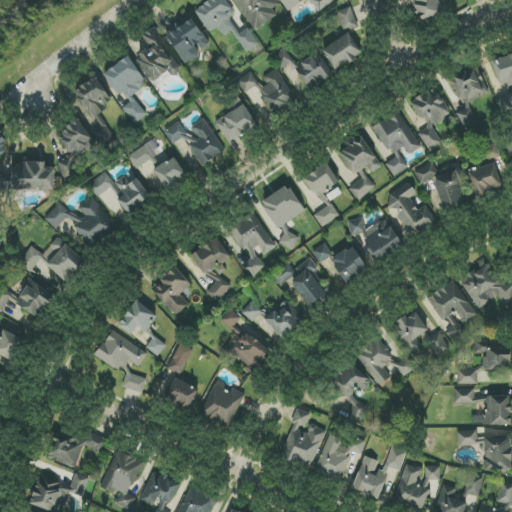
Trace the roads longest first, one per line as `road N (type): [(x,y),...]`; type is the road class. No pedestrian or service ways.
road 1 (residential): [(511,5),(393,57),(106,271),(43,378),(0,496)]
road 2 (residential): [(218,465),(277,371),(314,329),(454,228),(511,218)]
road 3 (residential): [(43,378),(319,511)]
road 4 (residential): [(132,0),(43,74),(31,103)]
